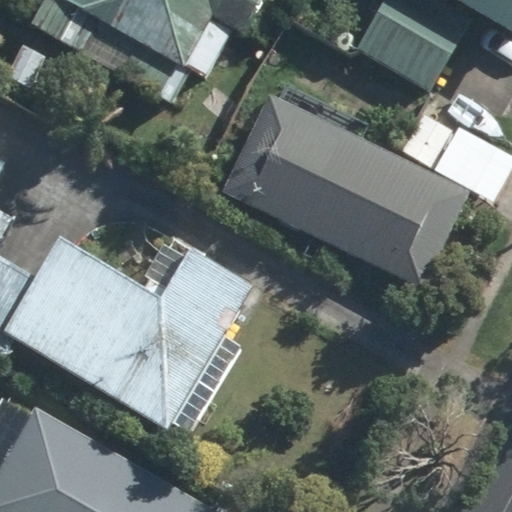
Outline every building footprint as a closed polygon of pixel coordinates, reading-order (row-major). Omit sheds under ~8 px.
[(57,0),(44,25),(189,106),(210,69),(225,78),(253,28),(265,35),(284,2),(285,0),(57,0)] [(458,0),(397,0),(369,50),(447,95),(491,18),(458,0)] [(511,0),(485,0),(511,15),(511,0)] [(283,94),(237,193),(442,289),(489,191),(283,94)] [(0,203),(23,167),(0,153),(0,355),(16,366),(33,339),(187,433),(193,424),(206,432),(260,345),(247,337),(277,288),(190,234),(159,284),(83,237),(55,282),(0,247),(0,203)] [(235,511),(51,408),(0,496),(0,511),(235,511)]
